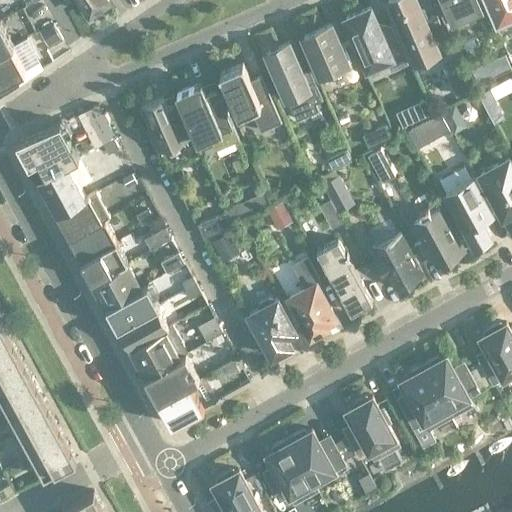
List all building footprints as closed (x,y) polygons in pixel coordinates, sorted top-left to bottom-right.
[(82,0),(89,9),(102,0),(82,0)] [(424,17),(416,0),(388,0),(411,51),(446,36),(435,12),(424,17)] [(449,0),(454,10),(477,0),(449,0)] [(511,0),(488,0),(497,18),(511,10),(511,0)] [(380,29),(369,4),(345,14),(366,64),(401,49),(390,24),(380,29)] [(0,17),(0,47),(11,42),(13,41),(0,17)] [(349,65),(330,21),(302,33),(322,77),(349,65)] [(43,29),(41,30),(48,42),(59,36),(52,24),(43,29)] [(300,68),(288,39),(266,49),(274,67),(269,69),(280,95),(285,93),(295,116),(317,107),(314,99),(321,96),(308,65),(300,68)] [(24,66),(11,42),(0,47),(0,92),(18,80),(14,72),(24,66)] [(481,54),(487,70),(509,60),(503,45),(481,54)] [(249,77),(241,59),(219,69),(237,111),(250,105),(259,127),(280,118),(260,72),(249,77)] [(205,88),(200,77),(176,88),(197,136),(208,131),(214,145),(238,135),(216,84),(205,88)] [(465,79),(458,82),(453,84),(457,93),(469,88),(465,79)] [(166,105),(161,94),(140,104),(158,146),(186,134),(173,103),(166,105)] [(424,100),(415,104),(413,105),(418,117),(430,111),(424,100)] [(454,108),(447,111),(445,112),(451,124),(460,119),(454,108)] [(425,117),(433,131),(447,123),(439,109),(425,117)] [(59,117),(43,124),(44,126),(17,140),(36,174),(36,175),(66,159),(78,153),(77,151),(78,151),(59,117)] [(106,117),(91,125),(98,139),(113,130),(106,117)] [(385,124),(375,129),(374,129),(378,138),(389,133),(385,124)] [(103,139),(102,139),(106,147),(117,141),(112,133),(103,139)] [(394,172),(379,145),(366,152),(381,178),(394,172)] [(345,149),(329,157),(326,158),(330,166),(349,156),(345,149)] [(511,163),(507,154),(479,170),(502,212),(511,206),(511,163)] [(66,159),(36,175),(55,210),(85,194),(85,193),(66,159)] [(338,188),(344,185),(334,167),(318,176),(333,202),(343,196),(338,188)] [(125,173),(123,174),(127,181),(135,177),(131,169),(125,173)] [(302,169),(294,172),(293,173),(297,182),(306,178),(302,169)] [(491,208),(472,174),(444,189),(473,242),(490,232),(480,214),(491,208)] [(68,233),(69,235),(104,216),(109,213),(95,187),(85,193),(85,194),(55,210),(56,211),(61,209),(73,230),(68,233)] [(328,221),(339,215),(330,198),(319,204),(328,221)] [(238,203),(226,208),(225,208),(229,219),(243,214),(238,203)] [(281,203),(271,209),(268,210),(276,226),(289,218),(281,203)] [(145,205),(134,211),(140,222),(151,216),(145,205)] [(462,247),(439,205),(413,219),(436,262),(462,247)] [(229,221),(224,211),(199,224),(205,235),(229,221)] [(69,235),(80,256),(115,237),(104,216),(69,235)] [(157,227),(152,229),(157,239),(169,232),(164,223),(157,227)] [(371,242),(377,252),(375,253),(375,254),(374,254),(384,271),(384,270),(384,271),(387,269),(395,284),(421,270),(398,227),(372,241),(372,242),(371,242)] [(344,249),(337,235),(316,246),(350,309),(371,297),(346,252),(348,251),(346,248),(344,249)] [(115,237),(80,256),(92,277),(127,258),(115,237)] [(183,258),(177,248),(160,258),(166,268),(183,258)] [(319,277),(306,253),(292,261),(304,284),(288,292),(310,331),(325,322),(323,319),(334,313),(315,279),(319,277)] [(92,277),(105,301),(138,283),(125,259),(92,277)] [(191,273),(182,278),(185,284),(194,279),(194,278),(191,273)] [(117,322),(155,301),(158,300),(146,279),(105,301),(117,322)] [(184,286),(188,294),(199,288),(195,280),(184,286)] [(271,294),(268,293),(258,299),(257,302),(258,304),(248,310),(271,352),(290,341),(284,331),(293,326),(276,295),(272,296),(271,294)] [(117,322),(128,343),(167,322),(155,301),(117,322)] [(205,324),(201,326),(206,335),(221,327),(213,313),(202,319),(202,320),(204,322),(205,324)] [(500,322),(499,319),(484,327),(485,330),(480,333),(490,351),(480,357),(492,379),(503,373),(504,377),(511,372),(511,332),(505,319),(500,322)] [(167,323),(167,322),(128,343),(143,372),(179,352),(164,325),(167,323)] [(0,358),(17,349),(5,328),(0,330),(0,358)] [(212,335),(211,335),(214,341),(223,335),(220,330),(212,335)] [(0,385),(28,370),(17,349),(0,358),(0,385)] [(198,374),(185,349),(179,352),(143,372),(149,382),(152,380),(154,384),(151,386),(157,396),(190,378),(198,374)] [(455,370),(445,352),(438,356),(437,353),(421,361),(449,413),(471,401),(467,393),(478,387),(466,365),(455,370)] [(214,366),(212,367),(216,373),(237,361),(234,355),(214,366)] [(449,413),(421,361),(406,369),(408,373),(401,376),(411,394),(400,400),(412,422),(423,417),(428,425),(449,413)] [(40,391),(28,370),(0,385),(0,395),(7,409),(40,391)] [(203,403),(190,378),(157,396),(170,421),(203,403)] [(52,412),(40,391),(7,409),(19,430),(52,412)] [(366,395),(364,392),(349,400),(351,403),(346,406),(356,424),(346,430),(358,452),(368,446),(373,455),(397,441),(386,419),(389,418),(382,404),(378,406),(371,393),(366,395)] [(63,433),(52,412),(19,430),(31,451),(63,433)] [(321,444),(311,426),(304,429),(302,426),(287,434),(311,477),(332,465),(333,466),(344,460),(332,438),(321,444)] [(75,455),(63,433),(31,451),(43,473),(64,462),(64,461),(75,455)] [(311,477),(287,434),(272,443),(273,446),(267,449),(277,468),(266,474),(278,496),(289,490),(293,498),(316,485),(311,477)] [(223,497),(212,503),(217,511),(262,511),(238,466),(233,468),(231,465),(216,473),(218,476),(213,479),(223,497)] [(367,470),(360,474),(359,475),(365,486),(373,481),(367,470)] [(8,481),(2,484),(7,493),(13,490),(8,481)] [(99,511),(104,509),(92,487),(81,493),(60,505),(63,511),(99,511)]
